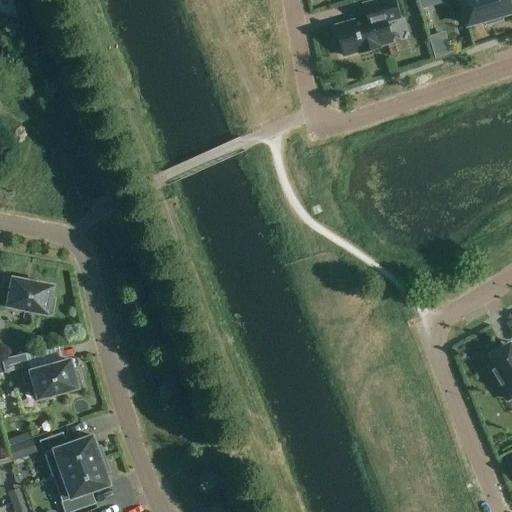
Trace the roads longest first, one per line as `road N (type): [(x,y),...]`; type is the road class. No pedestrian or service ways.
road 1 (residential): [(0,225),(68,238),(86,259),(108,364),(163,511)]
road 2 (residential): [(511,65),(336,125),(321,123),(310,105),(290,0)]
road 3 (residential): [(498,511),(433,354),(431,325),(511,279)]
road 4 (track): [(219,0),(276,129)]
